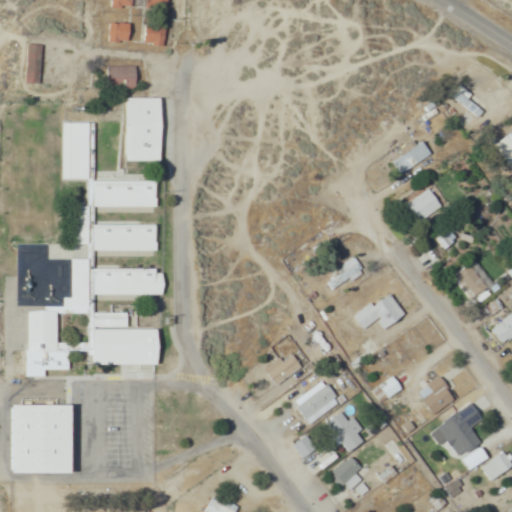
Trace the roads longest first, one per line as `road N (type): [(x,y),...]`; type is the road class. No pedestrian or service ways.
road 1 (residential): [(305,511),(219,403),(183,304),(183,64)]
road 2 (residential): [(397,255),(511,403)]
